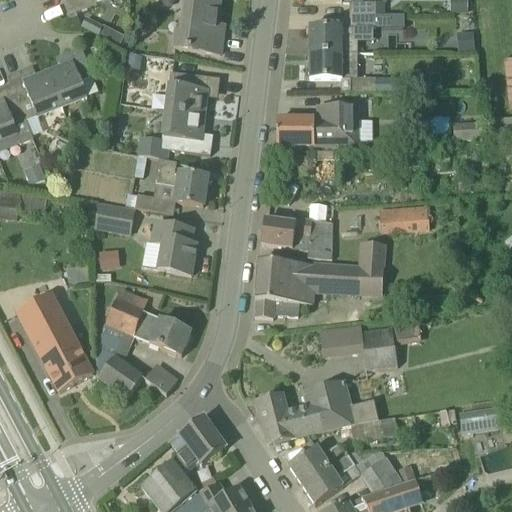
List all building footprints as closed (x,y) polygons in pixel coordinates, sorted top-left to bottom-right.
[(59,0),(66,18),(97,6),(93,0),(59,0)] [(468,16),(467,0),(449,0),(450,16),(468,16)] [(172,53),(220,59),(221,55),(219,55),(221,39),(215,38),(219,7),(185,3),(181,35),(174,34),(172,53)] [(348,6),(348,18),(375,17),(375,4),(362,4),(348,5),(348,6)] [(309,32),(310,56),(357,56),(357,43),(373,43),(373,31),(375,31),(375,17),(348,18),(348,30),(309,30),(309,32)] [(103,29),(86,20),(81,30),(98,38),(103,29)] [(457,37),(458,54),(474,53),(473,36),(457,37)] [(48,72),(63,110),(87,100),(80,83),(92,78),(81,49),(56,59),(59,68),(48,72)] [(357,56),(310,56),(309,56),(309,57),(310,81),(309,81),(309,82),(348,83),(349,95),(376,95),(376,79),(357,79),(357,56)] [(138,77),(141,60),(129,57),(126,74),(138,77)] [(511,60),(502,61),(504,105),(511,104),(511,60)] [(37,120),(63,110),(48,72),(36,77),(32,68),(7,78),(11,88),(25,124),(36,119),(37,120)] [(217,102),(220,83),(170,76),(168,89),(168,88),(164,114),(203,118),(206,101),(217,102)] [(418,95),(418,82),(397,82),(397,95),(418,95)] [(0,154),(32,142),(25,124),(11,88),(0,91),(0,154)] [(277,123),(276,148),(355,149),(356,110),(314,110),(314,120),(314,123),(277,123)] [(162,140),(162,143),(160,163),(171,165),(173,154),(209,159),(212,139),(201,138),(203,118),(164,114),(161,139),(162,140)] [(483,142),(483,125),(453,127),(454,143),(483,142)] [(105,136),(102,152),(113,154),(115,137),(105,136)] [(138,159),(134,180),(143,182),(147,161),(138,159)] [(154,187),(173,190),(171,204),(203,209),(208,180),(175,175),(176,166),(171,165),(160,163),(158,162),(154,187)] [(46,182),(40,168),(24,174),(30,189),(46,182)] [(71,180),(63,176),(58,184),(67,189),(71,180)] [(0,193),(0,220),(17,222),(18,214),(44,217),(47,201),(3,194),(0,193)] [(125,210),(135,212),(138,199),(128,198),(125,210)] [(165,217),(167,203),(138,198),(135,212),(165,217)] [(135,212),(98,206),(93,232),(130,239),(135,212)] [(380,239),(429,236),(427,209),(379,213),(380,239)] [(333,226),(280,219),(279,225),(265,223),(261,249),(307,255),(307,260),(331,263),(333,226)] [(191,279),(197,248),(191,247),(194,233),(155,226),(151,247),(162,249),(157,273),(191,279)] [(465,267),(461,245),(443,247),(446,270),(465,267)] [(273,321),(297,323),(298,311),(312,311),(313,301),(356,302),(356,300),(386,300),(387,266),(384,266),(384,250),(360,250),(359,270),(314,267),(314,269),(258,264),(254,321),(273,323),(273,321)] [(110,255),(99,256),(100,273),(111,271),(110,255)] [(191,336),(159,322),(143,315),(148,303),(121,292),(99,343),(101,382),(128,400),(144,378),(124,364),(134,341),(180,361),(191,336)] [(52,297),(17,315),(59,396),(77,387),(94,377),(52,297)] [(418,327),(360,335),(360,329),(320,335),(322,360),(363,355),(365,375),(397,371),(394,350),(421,345),(418,327)] [(146,384),(166,399),(177,383),(157,369),(146,384)] [(268,448),(351,428),(375,422),(370,403),(351,407),(345,384),(301,395),(305,409),(288,413),(284,398),(258,405),(268,448)] [(511,404),(497,407),(500,422),(511,420),(511,404)] [(457,418),(461,440),(500,434),(497,412),(457,418)] [(442,432),(451,431),(446,414),(440,415),(442,432)] [(215,437),(203,420),(178,438),(187,450),(177,459),(141,490),(158,511),(174,511),(197,494),(181,472),(194,463),(199,471),(225,452),(215,437)] [(351,429),(353,443),(356,447),(396,439),(393,422),(351,429)] [(302,489),(347,458),(339,447),(323,458),(317,450),(288,469),(302,489)] [(358,458),(351,463),(347,458),(302,489),(315,509),(344,490),(359,480),(372,498),(404,488),(395,475),(382,455),(361,456),(358,458)] [(411,470),(395,475),(404,488),(413,485),(415,484),(411,470)] [(205,494),(217,487),(212,480),(201,487),(205,494)] [(348,506),(334,511),(401,511),(421,505),(413,485),(404,488),(362,502),(349,508),(348,506)] [(241,511),(249,507),(238,490),(225,498),(218,487),(197,499),(179,511),(241,511)]
